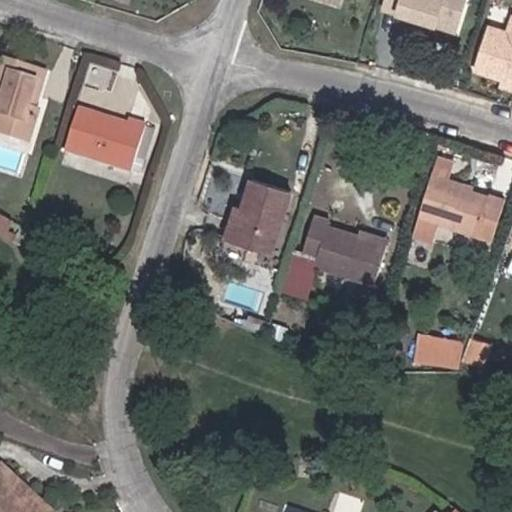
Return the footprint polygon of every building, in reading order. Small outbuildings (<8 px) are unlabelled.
[(456,0),(421,0),(454,9),(456,0)] [(475,48),(511,59),(511,17),(485,9),(475,48)] [(42,90),(39,89),(34,89),(43,53),(7,44),(5,51),(0,49),(0,86),(1,87),(0,93),(0,119),(32,127),(42,90)] [(83,102),(69,140),(134,165),(150,121),(134,115),(132,120),(83,102)] [(232,222),(281,233),(296,167),(256,157),(253,172),(247,171),(243,187),(240,187),(232,222)] [(490,175),(435,160),(424,201),(496,221),(508,178),(491,173),(490,175)] [(0,216),(14,223),(21,229),(25,220),(17,215),(22,206),(0,193),(0,216)] [(393,229),(371,223),(336,215),(337,201),(323,197),(313,240),(326,243),(323,251),(383,268),(393,229)] [(373,216),(371,223),(393,229),(394,221),(373,216)] [(418,331),(416,363),(463,366),(465,334),(418,331)] [(18,461),(11,469),(35,488),(42,481),(18,461)] [(35,488),(11,469),(4,475),(0,471),(0,505),(8,511),(58,511),(68,502),(42,481),(35,488)] [(476,498),(462,511),(492,511),(493,511),(476,498)] [(343,511),(314,500),(308,511),(343,511)]
